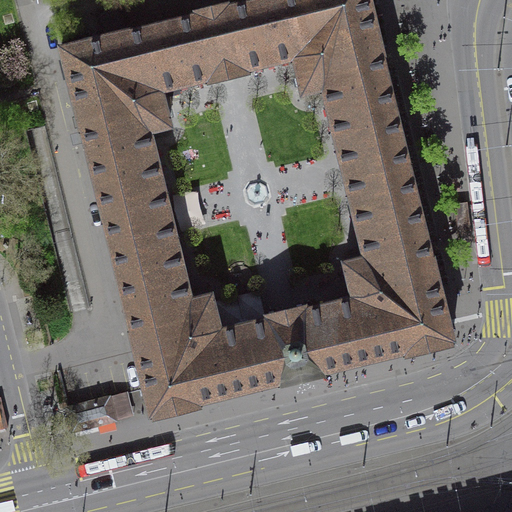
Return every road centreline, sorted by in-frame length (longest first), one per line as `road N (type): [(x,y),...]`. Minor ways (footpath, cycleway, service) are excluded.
road 1 (primary): [(511,349),(488,377),(419,413),(42,505)]
road 2 (primary): [(511,0),(496,43),(511,191)]
road 3 (residential): [(0,330),(42,505)]
road 4 (residential): [(340,511),(430,490),(511,500)]
